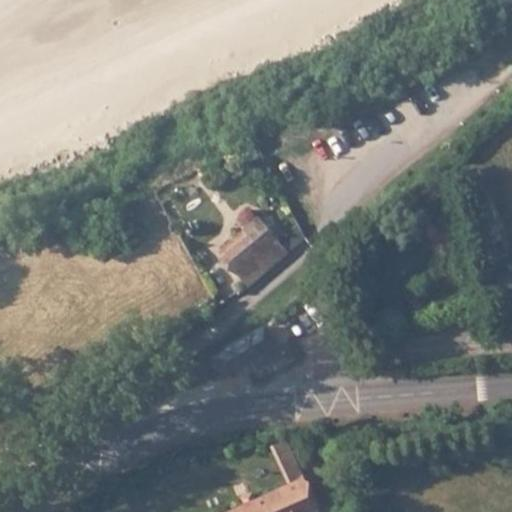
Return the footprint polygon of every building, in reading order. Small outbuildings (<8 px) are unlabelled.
[(250,289),(287,255),(273,241),(258,224),(221,258),(250,289)] [(287,255),(302,242),(294,225),(273,241),(287,255)] [(225,355),(236,374),(250,366),(250,367),(276,352),(263,331),(238,346),(239,347),(225,355)] [(273,449),(293,487),(300,483),(311,479),(288,440),(273,449)] [(314,511),(300,483),(293,487),(291,488),(242,511),(314,511)]
